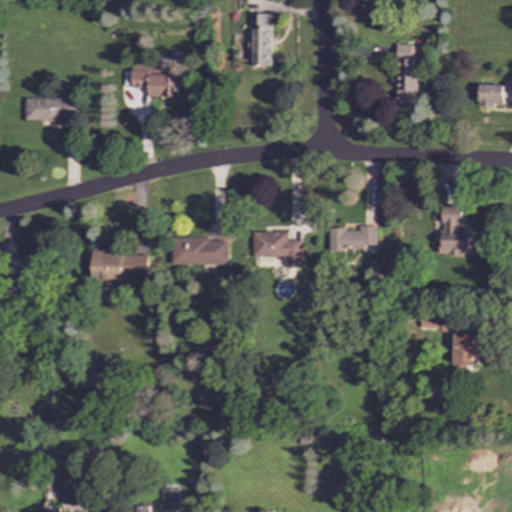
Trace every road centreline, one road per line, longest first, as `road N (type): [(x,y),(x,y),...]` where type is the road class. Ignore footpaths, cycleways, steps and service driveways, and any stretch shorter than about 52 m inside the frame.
road 1 (residential): [(511,163),(256,155),(0,212)]
road 2 (residential): [(324,155),(323,0)]
